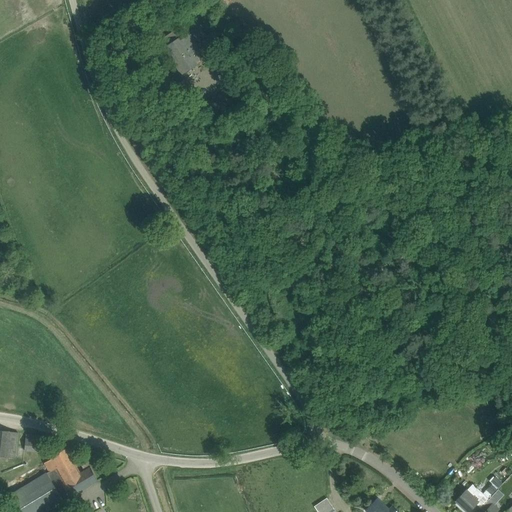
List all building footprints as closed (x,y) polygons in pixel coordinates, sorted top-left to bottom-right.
[(182,75),(199,63),(199,62),(202,60),(195,49),(199,47),(189,31),(181,36),(176,29),(152,45),(157,52),(164,47),(182,75)] [(0,455),(15,458),(18,432),(10,432),(10,431),(0,430),(0,455)] [(26,444),(37,445),(38,435),(26,434),(26,444)] [(17,511),(46,511),(64,501),(64,500),(70,496),(71,497),(99,480),(98,480),(91,467),(80,472),(67,448),(50,457),(51,459),(45,463),(50,471),(8,496),(17,511)] [(87,460),(81,464),(83,469),(90,465),(87,460)] [(483,494),(489,499),(492,496),(498,489),(492,483),(483,494)] [(466,491),(466,490),(456,501),(467,511),(468,511),(478,501),(472,496),(477,490),(472,485),(466,491)] [(495,511),(502,505),(492,496),(489,499),(489,500),(481,509),(484,511),(495,511)] [(377,498),(366,510),(367,511),(397,511),(394,509),(391,511),(377,498)]
